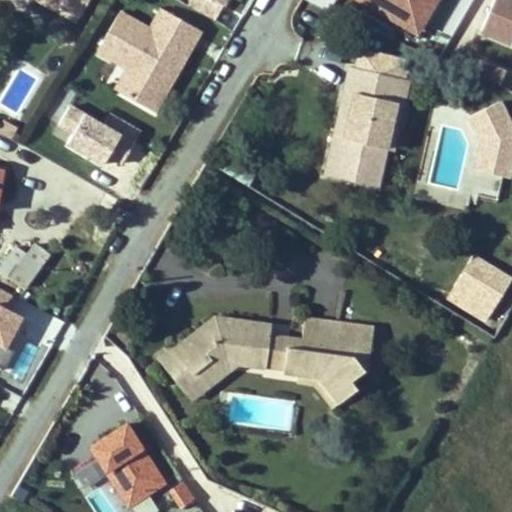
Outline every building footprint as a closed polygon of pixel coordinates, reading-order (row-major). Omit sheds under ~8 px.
[(37,0),(78,23),(91,0),(37,0)] [(438,0),(343,0),(416,40),(438,0)] [(511,0),(491,0),(477,34),(511,48),(511,0)] [(161,10),(150,31),(157,35),(168,14),(161,10)] [(161,86),(181,49),(188,53),(200,31),(168,14),(157,35),(150,31),(120,14),(99,53),(119,64),(129,69),(135,73),(124,94),(156,111),(167,90),(161,86)] [(181,49),(161,86),(167,90),(188,53),(181,49)] [(500,84),(503,68),(478,62),(474,78),(500,84)] [(117,90),(124,94),(135,73),(129,69),(117,90)] [(407,83),(352,71),(329,174),(378,185),(386,146),(393,147),(407,83)] [(471,125),(481,146),(511,131),(503,110),(499,104),(468,118),(471,125)] [(111,175),(142,133),(112,111),(101,126),(72,105),(52,132),(111,175)] [(511,131),(481,146),(475,173),(505,179),(511,146),(511,131)] [(48,257),(14,241),(0,270),(0,279),(31,294),(48,257)] [(473,254),(455,284),(494,308),(511,278),(473,254)] [(494,308),(455,284),(451,292),(489,315),(494,308)] [(0,350),(9,356),(37,307),(0,285),(0,350)] [(213,317),(159,360),(178,385),(211,358),(237,362),(265,365),(266,359),(299,363),(298,373),(317,374),(339,402),(357,388),(350,381),(364,370),(368,371),(373,327),(304,319),(302,338),(288,337),(287,342),(269,339),(271,324),(213,317)] [(190,400),(237,362),(211,358),(178,385),(190,400)] [(299,363),(266,359),(265,365),(283,367),(282,370),(298,373),(299,363)] [(339,402),(317,374),(298,373),(297,379),(313,381),(333,406),(339,402)] [(162,485),(122,422),(79,450),(99,482),(106,477),(126,508),(162,485)]
